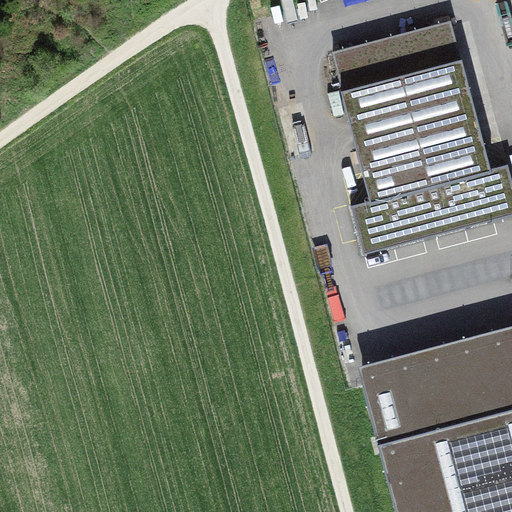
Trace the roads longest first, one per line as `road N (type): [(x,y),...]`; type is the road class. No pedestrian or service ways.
road 1 (track): [(345,511),(218,31),(203,0)]
road 2 (track): [(203,0),(0,138)]
